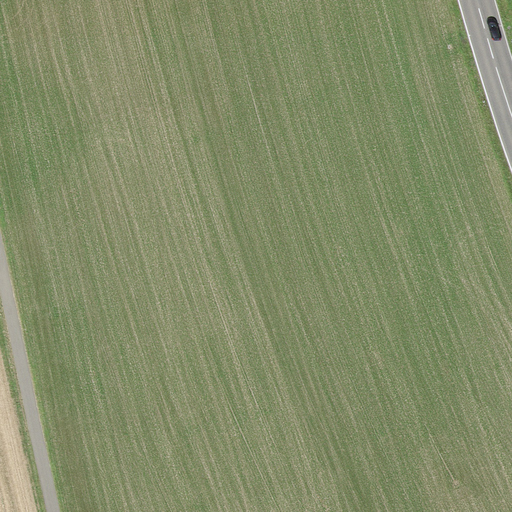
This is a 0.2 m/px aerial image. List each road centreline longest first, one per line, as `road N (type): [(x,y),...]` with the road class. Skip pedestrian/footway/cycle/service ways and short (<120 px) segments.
road 1 (track): [(0,245),(56,511)]
road 2 (primary): [(473,0),(511,128)]
